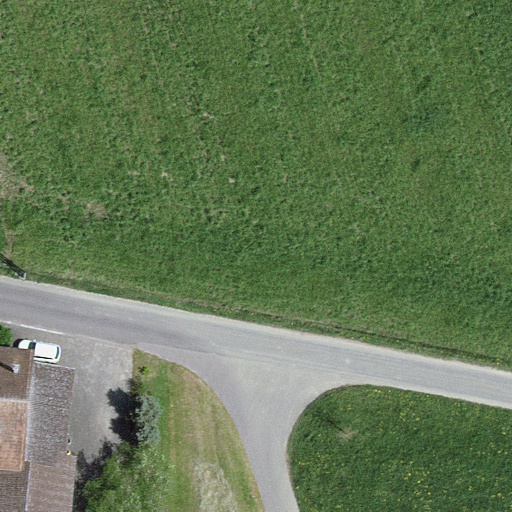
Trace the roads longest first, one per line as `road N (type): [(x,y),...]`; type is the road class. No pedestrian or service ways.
road 1 (unclassified): [(0,294),(511,398)]
road 2 (track): [(235,345),(290,511)]
